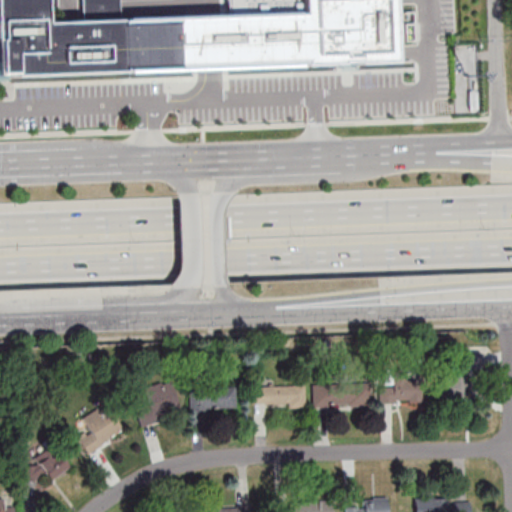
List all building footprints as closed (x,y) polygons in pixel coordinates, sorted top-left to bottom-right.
[(0,0),(41,0),(42,22),(81,21),(80,0),(116,0),(117,18),(227,15),(229,68),(10,75),(10,72),(0,72),(0,0)] [(228,0),(229,15),(230,68),(392,61),(389,0),(228,0)] [(439,399),(467,399),(467,373),(439,373),(439,399)] [(172,380),(141,388),(145,403),(134,406),(139,424),(180,414),(172,380)] [(312,406),(370,406),(370,383),(312,383),(312,406)] [(423,402),(423,383),(379,383),(379,402),(423,402)] [(305,385),(253,385),(253,405),(305,405),(305,385)] [(235,388),(189,388),(189,409),(235,409),(235,388)] [(122,431),(105,404),(80,419),(87,429),(76,436),(86,453),(122,431)] [(39,474),(61,473),(61,451),(34,451),(34,466),(22,466),(23,497),(39,497),(39,474)] [(362,498),(362,507),(344,507),(344,511),(387,511),(387,497),(362,498)] [(447,497),(414,497),(413,511),(469,511),(470,502),(447,502),(447,497)] [(287,511),(333,511),(333,502),(288,502),(287,511)]
